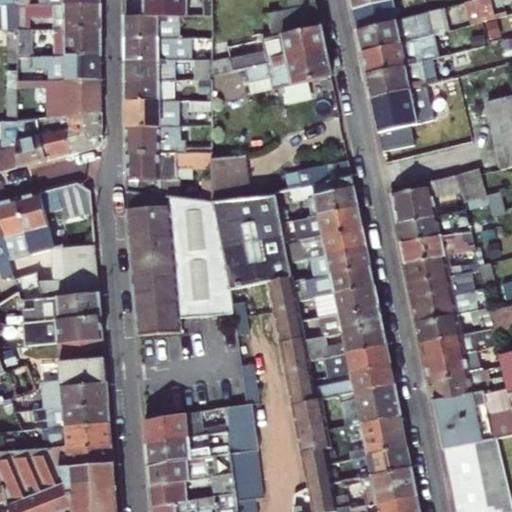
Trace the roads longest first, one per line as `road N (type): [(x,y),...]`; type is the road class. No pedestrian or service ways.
road 1 (residential): [(442,511),(335,0)]
road 2 (residential): [(140,511),(116,158)]
road 3 (residential): [(116,158),(114,0)]
